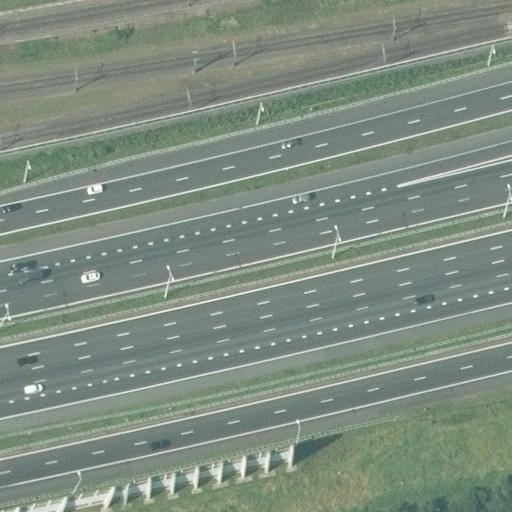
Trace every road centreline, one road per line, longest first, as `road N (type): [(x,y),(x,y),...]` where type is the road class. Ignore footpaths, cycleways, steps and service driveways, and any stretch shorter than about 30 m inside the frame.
road 1 (motorway): [(511,97),(0,218)]
road 2 (motorway): [(0,378),(511,260)]
road 3 (motorway): [(0,472),(511,358)]
road 4 (motorway): [(399,209),(0,296)]
road 5 (motorway): [(511,168),(399,209)]
